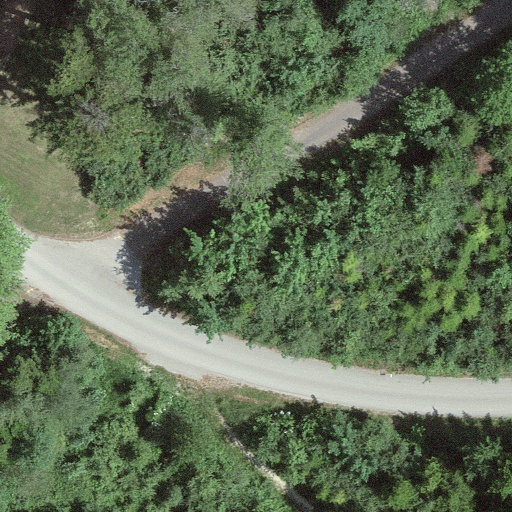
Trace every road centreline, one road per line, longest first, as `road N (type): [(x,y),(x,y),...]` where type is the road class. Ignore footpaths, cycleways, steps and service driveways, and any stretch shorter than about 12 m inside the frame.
road 1 (track): [(511,3),(0,326)]
road 2 (unclassified): [(0,231),(132,322),(242,363),(337,383),(511,399)]
